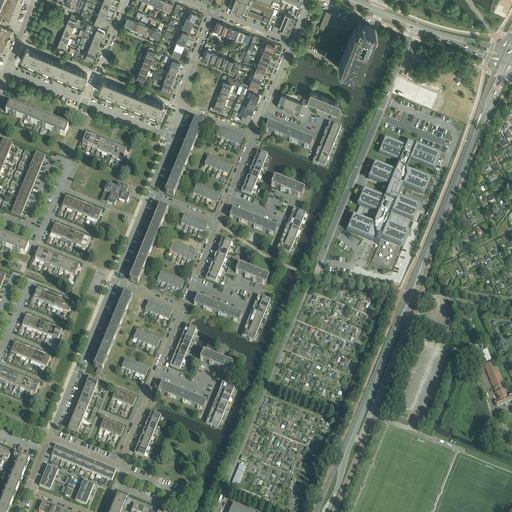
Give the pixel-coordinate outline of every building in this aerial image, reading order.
[(0,0),(0,50),(3,52),(6,45),(12,31),(0,25),(0,22),(1,19),(3,19),(4,16),(5,13),(7,11),(8,8),(9,5),(10,3),(9,2),(9,0),(0,0)] [(165,1),(163,0),(158,0),(156,6),(164,9),(165,6),(163,5),(165,1)] [(230,0),(230,3),(244,8),(246,3),(237,0),(230,0)] [(103,1),(101,7),(108,10),(111,4),(103,1)] [(165,6),(164,9),(170,11),(173,4),(165,1),(163,5),(165,6)] [(230,3),(228,8),(242,14),(244,8),(230,3)] [(99,13),(106,16),(108,10),(101,7),(99,13)] [(189,11),(187,17),(194,20),(197,14),(189,11)] [(351,36),(338,68),(352,73),(353,71),(358,73),(375,29),(367,26),(366,27),(361,25),(361,24),(358,22),(356,26),(353,24),(354,24),(350,22),(350,23),(346,21),(347,19),(326,11),(319,28),(323,29),(325,24),(349,34),(348,36),(349,36),(349,35),(351,36)] [(99,13),(96,18),(104,21),(106,16),(99,13)] [(295,17),(285,13),(283,19),(293,22),(295,17)] [(158,25),(160,19),(152,17),(150,23),(158,25)] [(192,26),(194,20),(187,17),(184,25),(187,26),(188,24),(192,26)] [(69,18),(66,24),(74,27),(76,21),(69,18)] [(101,27),(104,21),(96,18),(94,24),(101,27)] [(124,25),(131,28),(134,21),(127,18),(124,25)] [(290,27),(293,22),(283,19),(281,24),(290,27)] [(140,23),(134,21),(131,28),(139,31),(141,27),(139,26),(140,23)] [(214,30),(220,32),(223,24),(217,22),(214,30)] [(139,31),(145,34),(148,26),(140,23),(139,26),(141,27),(139,31)] [(66,24),(64,29),(72,32),(74,27),(66,24)] [(184,25),(182,30),(189,33),(192,26),(188,24),(187,26),(184,25)] [(228,27),(223,24),(220,32),(225,34),(228,27)] [(279,29),(288,33),(290,27),(281,24),(279,29)] [(156,30),(148,26),(145,34),(151,36),(152,32),(155,33),(156,30)] [(234,29),(228,27),(225,34),(231,36),(234,29)] [(69,38),(72,32),(64,29),(62,35),(69,38)] [(96,29),(94,35),(102,38),(104,32),(96,29)] [(182,30),(180,29),(178,34),(180,35),(179,37),(182,39),(183,37),(187,38),(189,33),(182,30)] [(239,31),(234,29),(231,36),(236,39),(239,31)] [(162,32),(156,30),(155,33),(152,32),(151,36),(159,39),(162,32)] [(245,33),(239,31),(236,39),(242,41),(245,33)] [(250,36),(245,33),(242,41),(247,43),(250,36)] [(67,43),(69,38),(62,35),(60,40),(67,43)] [(94,35),(92,41),(99,44),(102,38),(94,35)] [(179,37),(177,43),(184,46),(187,38),(183,37),(182,39),(179,37)] [(65,49),(67,43),(60,40),(57,46),(65,49)] [(97,49),(99,44),(92,41),(90,46),(97,49)] [(275,46),(264,41),(262,47),(264,48),(273,51),(275,46)] [(182,51),(184,46),(177,43),(174,50),(177,52),(178,49),(182,51)] [(248,57),(255,45),(252,44),(245,55),(248,57)] [(90,46),(87,52),(95,55),(97,49),(90,46)] [(21,59),(46,70),(83,85),(85,78),(87,79),(88,74),(28,50),(29,48),(27,47),(26,49),(25,49),(22,52),(24,53),(21,59)] [(264,48),(262,53),(270,57),(273,51),(264,48)] [(177,52),(174,50),(171,55),(179,58),(182,51),(178,49),(177,52)] [(147,50),(145,55),(153,59),(155,53),(147,50)] [(208,60),(211,52),(205,50),(202,57),(208,60)] [(95,55),(87,52),(85,57),(93,60),(95,55)] [(208,60),(214,62),(217,54),(211,52),(208,60)] [(262,53),(260,59),(268,63),(270,57),(262,53)] [(217,54),(214,62),(219,64),(222,57),(217,54)] [(150,64),(152,65),(153,64),(154,60),(154,59),(153,59),(145,55),(143,61),(150,64)] [(219,64),(225,66),(228,59),(222,57),(219,64)] [(228,59),(225,66),(230,68),(233,61),(228,59)] [(260,59),(257,65),(266,68),(268,63),(260,59)] [(173,60),(170,66),(178,69),(180,63),(173,60)] [(148,70),(150,64),(143,61),(140,67),(148,70)] [(239,63),(233,61),(230,68),(236,71),(239,63)] [(257,65),(255,70),(264,73),(266,68),(257,65)] [(170,66),(168,71),(175,74),(178,69),(170,66)] [(146,75),(148,70),(140,67),(138,72),(146,75)] [(255,70),(253,76),(261,79),(264,73),(255,70)] [(168,71),(166,77),(173,80),(175,74),(168,71)] [(143,81),(146,75),(138,72),(136,78),(143,81)] [(253,76),(251,81),(259,84),(261,79),(253,76)] [(166,77),(163,82),(171,85),(173,80),(166,77)] [(98,91),(152,113),(160,116),(162,110),(164,110),(165,106),(164,106),(165,103),(163,103),(162,105),(101,80),(99,84),(101,85),(98,91)] [(224,81),(221,90),(224,91),(225,89),(229,90),(232,85),(224,81)] [(257,90),(259,84),(251,81),(248,87),(257,90)] [(168,91),(171,85),(163,82),(161,88),(168,91)] [(238,93),(244,95),(246,87),(239,86),(238,93)] [(221,90),(219,95),(226,98),(229,90),(225,89),(224,91),(221,90)] [(321,106),(325,98),(310,91),(307,98),(307,97),(307,98),(306,100),(321,106)] [(252,93),(250,99),(253,100),(252,102),(256,104),(259,96),(252,93)] [(281,94),(276,106),(282,108),(287,94),(285,94),(285,95),(281,94)] [(287,94),(282,108),(287,110),(292,98),(288,97),(289,95),(287,94)] [(223,107),(226,98),(219,95),(216,101),(220,102),(219,105),(223,107)] [(292,98),(287,110),(292,112),(297,98),(298,97),(293,95),(292,98)] [(297,98),(292,112),(297,114),(302,102),(298,101),(299,99),(297,98)] [(321,106),(324,107),(336,112),(337,111),(338,110),(337,110),(340,104),(325,98),(321,106)] [(254,110),(256,104),(252,102),(253,100),(250,99),(246,107),(254,110)] [(220,102),(216,101),(213,109),(220,112),(223,107),(219,105),(220,102)] [(64,137),(68,128),(9,103),(9,104),(6,103),(4,108),(7,109),(6,112),(64,137)] [(251,115),(254,110),(246,107),(243,115),(246,116),(247,114),(251,115)] [(391,112),(388,118),(397,121),(399,116),(391,112)] [(246,116),(243,115),(241,121),(248,124),(251,115),(247,114),(246,116)] [(195,119),(189,134),(198,137),(204,122),(197,120),(198,119),(197,119),(195,119)] [(280,138),(283,129),(268,123),(266,129),(265,129),(265,130),(265,131),(280,138)] [(340,131),(341,128),(329,123),(327,128),(341,134),(342,132),(340,131)] [(340,135),(341,134),(327,128),(325,133),(337,138),(338,135),(340,135)] [(221,139),(224,131),(220,129),(217,135),(216,135),(216,136),(217,136),(216,137),(221,139)] [(295,144),(298,135),(283,129),(280,138),(295,144)] [(336,141),(337,138),(325,133),(323,138),(337,144),(338,142),(336,141)] [(189,134),(183,149),(191,152),(198,137),(189,134)] [(86,135),(82,144),(87,146),(91,137),(86,135)] [(238,137),(234,135),(230,143),(235,145),(238,137)] [(313,141),(298,135),(295,144),(310,150),(310,148),(311,149),(311,148),(313,141)] [(91,137),(87,146),(92,148),(96,139),(91,137)] [(243,138),(238,137),(235,145),(240,147),(243,138)] [(323,138),(321,143),(333,148),(334,145),(336,145),(337,144),(323,138)] [(96,139),(92,148),(97,150),(101,141),(96,139)] [(1,145),(10,149),(13,144),(3,140),(1,145)] [(101,141),(97,150),(102,152),(106,143),(101,141)] [(360,206),(355,217),(353,217),(350,226),(349,228),(349,229),(349,230),(350,230),(351,231),(352,232),(354,233),(361,235),(361,236),(371,240),(376,242),(375,244),(379,245),(382,238),(389,241),(389,240),(397,244),(398,244),(400,245),(401,245),(402,245),(403,244),(404,242),(408,233),(406,232),(411,221),(413,222),(416,212),(417,210),(417,209),(417,208),(415,207),(414,206),(412,206),(411,205),(412,204),(397,199),(403,186),(410,189),(411,188),(418,192),(420,192),(421,193),(423,193),(424,193),(424,192),(425,191),(426,189),(426,190),(430,180),(405,170),(410,159),(434,169),(438,160),(438,158),(439,157),(438,156),(437,155),(435,154),(434,153),(426,151),(427,150),(408,142),(406,148),(399,145),(398,146),(391,142),(389,142),(388,141),(386,141),(385,141),(385,142),(384,142),(383,144),(379,153),(400,162),(396,173),(375,164),(371,174),(370,176),(370,177),(371,178),(372,179),(374,180),(375,180),(383,183),(382,184),(390,187),(385,200),(370,194),(370,195),(366,193),(365,193),(364,193),(363,194),(362,197),(362,196),(358,206),(360,206)] [(106,143),(102,152),(107,154),(111,145),(106,143)] [(331,151),(333,148),(321,143),(319,148),(333,154),(333,152),(331,151)] [(0,147),(0,150),(8,154),(10,149),(1,145),(0,147)] [(111,145),(107,154),(112,157),(116,147),(111,145)] [(112,157),(112,158),(117,160),(117,159),(121,149),(116,147),(112,157)] [(332,155),(333,154),(319,148),(317,153),(329,158),(330,155),(332,155)] [(121,149),(117,159),(123,161),(126,151),(121,149)] [(191,152),(183,149),(177,164),(185,167),(191,152)] [(8,154),(0,150),(0,156),(6,159),(8,154)] [(266,160),(268,156),(258,152),(256,156),(255,157),(267,162),(268,161),(266,160)] [(45,157),(36,153),(34,159),(43,163),(45,157)] [(327,161),(329,158),(317,153),(315,158),(329,164),(329,162),(327,161)] [(255,157),(255,158),(253,162),(263,166),(265,163),(267,164),(267,162),(255,157)] [(209,168),(212,159),(208,158),(205,164),(205,165),(204,166),(209,168)] [(328,165),(329,164),(315,158),(313,163),(325,168),(326,165),(328,165)] [(32,164),(41,168),(43,163),(34,159),(32,164)] [(209,168),(214,169),(217,161),(212,159),(209,168)] [(222,163),(217,161),(214,169),(219,171),(222,163)] [(253,162),(252,166),(251,167),(263,172),(264,171),(262,170),(263,166),(253,162)] [(219,171),(223,173),(227,165),(222,163),(219,171)] [(41,168),(32,164),(30,169),(39,173),(41,168)] [(177,164),(171,179),(179,182),(185,167),(177,164)] [(228,175),(231,167),(227,165),(223,173),(228,175)] [(251,167),(251,168),(249,172),(259,176),(261,173),(263,174),(263,172),(251,167)] [(37,178),(39,173),(30,169),(28,174),(37,178)] [(249,172),(248,176),(247,177),(259,182),(260,180),(258,180),(259,176),(249,172)] [(37,178),(28,174),(26,179),(35,183),(37,178)] [(247,177),(247,178),(245,182),(255,186),(257,183),(259,184),(259,182),(247,177)] [(271,187),(277,189),(286,193),(289,184),(274,178),(272,184),(271,184),(271,185),(271,187)] [(33,188),(35,183),(26,179),(24,184),(33,188)] [(179,182),(171,179),(165,194),(166,194),(167,195),(173,197),(179,182)] [(245,182),(244,186),(243,187),(255,192),(256,190),(254,190),(255,186),(245,182)] [(33,188),(24,184),(21,189),(31,193),(33,188)] [(103,194),(100,201),(105,203),(105,202),(107,203),(107,204),(111,205),(112,206),(114,207),(115,207),(114,206),(116,203),(117,200),(119,200),(119,201),(125,203),(127,204),(128,200),(128,201),(130,197),(125,195),(126,193),(128,189),(118,184),(116,189),(115,188),(115,187),(107,184),(105,190),(104,192),(105,192),(104,194),(103,194)] [(304,191),(289,184),(286,193),(301,199),(301,198),(302,198),(302,197),(304,191)] [(243,187),(243,188),(241,192),(251,197),(252,193),(254,194),(255,192),(243,187)] [(29,198),(31,193),(21,189),(19,194),(29,198)] [(29,198),(19,194),(17,199),(27,203),(29,198)] [(66,198),(62,207),(67,209),(71,200),(66,198)] [(25,208),(27,203),(17,199),(15,204),(25,208)] [(71,200),(67,209),(72,211),(76,202),(71,200)] [(76,202),(72,211),(77,213),(81,204),(76,202)] [(25,208),(15,204),(13,209),(23,213),(25,208)] [(81,204),(77,213),(82,215),(86,206),(81,204)] [(86,206),(82,215),(87,217),(91,208),(86,206)] [(161,206),(160,206),(153,221),(162,224),(168,209),(162,207),(162,206),(161,206)] [(91,208),(87,217),(92,219),(96,210),(91,208)] [(23,213),(13,209),(11,214),(21,218),(23,213)] [(96,210),(92,219),(98,222),(102,212),(96,210)] [(247,216),(244,214),(233,210),(230,216),(229,217),(230,217),(229,218),(244,224),(247,216)] [(306,215),(305,214),(294,210),(291,215),(305,221),(306,219),(304,218),(306,215)] [(423,226),(427,217),(419,214),(415,222),(423,226)] [(305,222),(305,221),(291,215),(289,220),(301,225),(303,221),(305,222)] [(181,224),(185,226),(189,218),(184,216),(181,222),(181,223),(181,224)] [(262,222),(247,216),(244,224),(259,230),(262,222)] [(289,220),(287,225),(301,231),(302,229),(300,228),(301,225),(289,220)] [(162,224),(153,221),(147,236),(156,239),(162,224)] [(278,228),(269,224),(262,222),(259,230),(274,237),(275,235),(275,234),(278,228)] [(203,224),(199,232),(204,234),(207,225),(203,224)] [(56,236),(60,227),(55,225),(51,234),(56,236)] [(287,225),(285,230),(297,235),(299,231),(301,232),(301,231),(287,225)] [(61,239),(65,229),(60,227),(56,236),(61,239)] [(66,241),(70,231),(65,229),(61,239),(66,241)] [(285,230),(283,235),(297,241),(298,239),(296,238),(297,235),(285,230)] [(70,231),(66,241),(71,243),(75,233),(70,231)] [(75,233),(71,243),(76,245),(80,235),(75,233)] [(0,234),(0,245),(25,255),(29,246),(0,234)] [(81,247),(85,237),(80,235),(76,245),(81,247)] [(283,235),(281,240),(293,245),(295,241),(297,242),(297,241),(283,235)] [(156,239),(147,236),(141,251),(150,254),(156,239)] [(85,237),(81,247),(87,249),(90,240),(85,237)] [(230,248),(232,243),(222,239),(220,243),(220,244),(230,248)] [(281,240),(279,245),(293,251),(294,249),(292,248),(293,245),(281,240)] [(220,244),(219,245),(218,249),(228,253),(230,248),(220,244)] [(177,247),(172,245),(170,251),(169,251),(169,252),(169,253),(174,255),(177,247)] [(293,252),(293,251),(279,245),(277,250),(289,255),(291,251),(293,252)] [(218,249),(216,253),(216,254),(226,258),(228,253),(218,249)] [(40,262),(44,252),(39,250),(35,260),(40,262)] [(150,254),(141,251),(135,266),(144,269),(150,254)] [(49,254),(44,252),(40,262),(45,264),(49,254)] [(49,254),(45,264),(50,266),(54,256),(49,254)] [(216,254),(215,255),(214,259),(224,263),(226,258),(216,254)] [(59,259),(54,256),(50,266),(55,268),(59,259)] [(55,268),(60,270),(64,261),(59,259),(55,268)] [(214,259),(212,263),(212,264),(222,268),(224,263),(214,259)] [(69,263),(64,261),(60,270),(65,272),(69,263)] [(65,272),(70,274),(74,265),(69,263),(65,272)] [(212,264),(211,265),(210,269),(220,273),(222,268),(212,264)] [(79,267),(74,265),(70,274),(75,276),(79,267)] [(235,274),(250,280),(254,271),(239,265),(236,271),(236,272),(235,273),(235,274)] [(135,266),(129,281),(130,281),(131,282),(131,281),(138,284),(144,269),(135,266)] [(210,269),(208,273),(208,274),(218,278),(220,273),(210,269)] [(250,280),(263,285),(265,286),(266,285),(267,284),(266,284),(269,277),(254,271),(250,280)] [(162,283),(165,275),(160,273),(158,279),(157,280),(158,280),(157,281),(162,283)] [(208,274),(207,275),(205,279),(215,283),(218,278),(208,274)] [(181,291),(184,283),(179,281),(176,289),(181,291)] [(37,289),(33,298),(39,300),(42,291),(37,289)] [(47,293),(42,291),(39,300),(44,302),(47,293)] [(47,293),(44,302),(49,305),(52,295),(47,293)] [(125,293),(124,293),(118,308),(127,311),(133,296),(126,294),(126,293),(125,293)] [(57,297),(52,295),(49,305),(54,307),(57,297)] [(258,296),(256,302),(270,307),(271,306),(269,305),(270,301),(258,297),(258,296)] [(54,307),(59,309),(62,299),(57,297),(54,307)] [(212,303),(202,299),(197,297),(194,303),(194,304),(194,305),(209,311),(212,303)] [(67,301),(62,299),(59,309),(64,311),(67,301)] [(67,301),(64,311),(69,313),(73,303),(67,301)] [(256,302),(254,307),(266,312),(267,308),(269,309),(270,307),(256,302)] [(150,313),(153,305),(148,303),(146,309),(145,309),(146,310),(145,311),(150,313)] [(227,309),(223,308),(212,303),(209,311),(223,318),(227,309)] [(254,307),(252,312),(266,317),(267,316),(265,315),(266,312),(254,307)] [(118,308),(112,323),(120,326),(127,311),(118,308)] [(223,318),(238,324),(239,324),(239,322),(240,322),(239,321),(242,315),(227,309),(223,318)] [(252,312),(250,317),(262,322),(263,318),(265,319),(266,317),(252,312)] [(26,316),(22,326),(27,328),(31,318),(26,316)] [(250,317),(248,322),(262,327),(262,326),(260,325),(262,322),(250,317)] [(36,320),(31,318),(27,328),(32,330),(36,320)] [(36,320),(32,330),(37,332),(41,322),(36,320)] [(445,338),(448,329),(426,320),(422,328),(445,338)] [(46,325),(41,322),(37,332),(42,334),(46,325)] [(248,322),(246,327),(258,332),(259,328),(261,329),(262,327),(248,322)] [(112,323),(106,338),(114,341),(120,326),(112,323)] [(46,325),(42,334),(47,336),(51,327),(46,325)] [(195,334),(196,330),(188,327),(186,326),(185,330),(184,331),(196,336),(197,335),(195,334)] [(56,329),(51,327),(47,336),(52,338),(56,329)] [(246,327),(244,332),(258,337),(258,336),(256,335),(258,332),(246,327)] [(56,329),(52,338),(58,340),(62,331),(56,329)] [(138,342),(142,333),(137,331),(134,338),(134,337),(133,338),(134,338),(133,340),(138,342)] [(184,331),(184,332),(182,336),(192,340),(193,337),(196,338),(196,336),(184,331)] [(242,335),(242,337),(241,337),(242,337),(253,342),(255,338),(257,339),(258,337),(244,332),(242,335)] [(182,336),(181,340),(180,341),(192,346),(193,345),(191,344),(192,340),(182,336)] [(106,338),(100,353),(108,356),(114,341),(106,338)] [(180,341),(180,342),(178,346),(188,350),(189,347),(191,348),(192,346),(180,341)] [(15,344),(11,353),(16,355),(20,346),(15,344)] [(20,346),(16,355),(21,357),(25,348),(20,346)] [(178,346),(177,350),(176,351),(188,356),(189,355),(187,354),(188,350),(178,346)] [(25,348),(21,357),(26,359),(30,350),(25,348)] [(31,361),(35,352),(30,350),(26,359),(31,361)] [(176,351),(176,352),(174,356),(184,360),(185,357),(187,358),(188,356),(176,351)] [(36,363),(40,354),(35,352),(31,361),(36,363)] [(201,362),(215,367),(218,358),(203,352),(201,359),(200,358),(200,359),(200,361),(201,362)] [(100,353),(93,368),(95,368),(95,369),(96,368),(98,369),(102,371),(108,356),(100,353)] [(41,365),(45,356),(40,354),(36,363),(41,365)] [(45,356),(41,365),(47,367),(50,358),(45,356)] [(174,356),(172,360),(172,361),(184,366),(185,365),(183,364),(184,360),(174,356)] [(215,367),(227,372),(230,373),(230,372),(231,372),(231,371),(233,365),(218,358),(215,367)] [(130,362),(125,360),(122,366),(122,367),(122,368),(127,370),(130,362)] [(172,361),(172,362),(170,367),(180,371),(181,367),(183,368),(184,366),(172,361)] [(506,389),(494,361),(485,365),(496,393),(496,394),(499,401),(496,403),(497,407),(507,404),(511,401),(511,395),(507,397),(504,390),(507,390),(507,389),(506,389)] [(9,373),(4,371),(0,380),(5,382),(9,373)] [(9,373),(5,382),(10,384),(14,375),(9,373)] [(19,377),(14,375),(10,384),(15,386),(19,377)] [(19,377),(15,386),(20,388),(24,379),(19,377)] [(29,381),(24,379),(20,388),(25,391),(29,381)] [(87,384),(96,388),(98,383),(89,379),(87,384)] [(29,381),(25,391),(30,393),(34,383),(29,381)] [(39,385),(34,383),(30,393),(35,395),(39,385)] [(87,384),(84,389),(94,393),(96,388),(87,384)] [(177,390),(175,390),(161,384),(159,390),(158,391),(158,392),(173,399),(177,390)] [(233,392),(233,391),(234,389),(223,384),(222,384),(220,389),(234,395),(235,393),(233,392)] [(82,394),(92,398),(94,393),(84,389),(82,394)] [(220,389),(218,394),(230,399),(232,396),(234,396),(234,395),(220,389)] [(116,390),(112,400),(117,402),(121,392),(116,390)] [(192,396),(191,396),(177,390),(173,399),(188,405),(192,396)] [(126,395),(121,392),(117,402),(122,404),(126,395)] [(82,394),(80,399),(90,403),(92,398),(82,394)] [(230,399),(218,394),(216,399),(230,405),(231,403),(229,402),(230,399)] [(126,395),(122,404),(127,406),(131,397),(126,395)] [(204,409),(205,407),(206,402),(192,396),(188,405),(203,411),(203,409),(204,410),(204,409)] [(137,399),(131,397),(127,406),(133,408),(137,399)] [(78,404),(88,408),(90,403),(80,399),(78,404)] [(216,399),(214,404),(226,409),(227,406),(230,406),(230,405),(216,399)] [(78,404),(76,410),(86,413),(88,408),(78,404)] [(226,409),(214,404),(212,409),(226,415),(227,413),(225,412),(226,409)] [(212,409),(210,414),(222,419),(223,416),(225,416),(226,415),(212,409)] [(86,413),(76,410),(74,415),(84,418),(86,413)] [(151,413),(149,417),(149,418),(161,423),(161,422),(159,421),(161,417),(159,417),(160,416),(157,415),(157,416),(153,414),(151,413)] [(208,419),(222,425),(223,423),(221,422),(222,419),(210,414),(208,419)] [(74,415),(72,420),(82,423),(84,418),(74,415)] [(149,418),(148,419),(147,423),(156,427),(158,424),(160,425),(161,423),(149,418)] [(207,422),(206,424),(208,425),(218,429),(219,426),(221,426),(222,425),(208,419),(207,422)] [(72,420),(70,425),(79,428),(82,423),(72,420)] [(100,430),(105,432),(109,422),(104,420),(100,430)] [(114,424),(109,422),(105,432),(110,434),(114,424)] [(147,423),(145,427),(145,428),(157,433),(157,432),(155,431),(156,427),(147,423)] [(119,426),(114,424),(110,434),(115,436),(119,426)] [(70,425),(68,430),(77,434),(79,428),(70,425)] [(124,429),(119,426),(115,436),(120,438),(124,429)] [(145,428),(144,429),(143,433),(152,437),(154,434),(156,435),(157,433),(145,428)] [(502,440),(499,429),(494,431),(497,442),(502,440)] [(143,433),(141,437),(140,438),(153,443),(153,442),(151,441),(152,437),(143,433)] [(484,442),(487,436),(481,434),(479,439),(484,442)] [(140,438),(140,439),(138,443),(148,447),(150,444),(152,445),(153,443),(140,438)] [(138,443),(137,447),(136,448),(149,453),(149,452),(147,451),(148,447),(138,443)] [(61,448),(56,446),(52,457),(57,459),(61,448)] [(66,450),(61,448),(57,459),(62,461),(66,450)] [(136,448),(136,449),(134,454),(144,458),(146,454),(148,455),(149,453),(136,448)] [(71,453),(66,450),(62,461),(67,463),(71,453)] [(10,455),(5,453),(2,461),(7,463),(10,455)] [(76,455),(71,453),(67,463),(72,465),(76,455)] [(16,457),(15,457),(14,459),(16,460),(18,461),(0,505),(0,511),(8,511),(29,460),(20,456),(20,457),(17,455),(16,457)] [(81,457),(76,455),(72,465),(77,467),(81,457)] [(86,459),(81,457),(77,467),(82,469),(86,459)] [(91,461),(86,459),(82,469),(87,471),(91,461)] [(96,463),(91,461),(87,471),(92,473),(96,463)] [(101,465),(96,463),(92,473),(97,475),(101,465)] [(106,467),(101,465),(97,475),(102,477),(106,467)] [(245,467),(240,465),(232,484),(237,486),(245,467)] [(56,476),(58,471),(48,466),(46,472),(56,476)] [(111,469),(106,467),(102,477),(107,480),(111,469)] [(112,482),(116,471),(111,469),(107,480),(112,482)] [(44,477),(54,481),(56,476),(46,472),(44,477)] [(44,477),(41,482),(52,486),(54,481),(44,477)] [(94,486),(84,481),(82,486),(92,491),(94,486)] [(41,482),(39,487),(50,491),(52,486),(41,482)] [(92,491),(82,486),(80,491),(90,496),(92,491)] [(80,491),(77,496),(88,501),(90,496),(80,491)] [(77,496),(75,502),(86,506),(88,501),(77,496)] [(110,511),(121,511),(125,504),(127,505),(129,506),(130,504),(129,503),(130,501),(126,500),(117,496),(110,511)] [(38,511),(39,511),(43,511),(47,504),(42,503),(38,511)]
